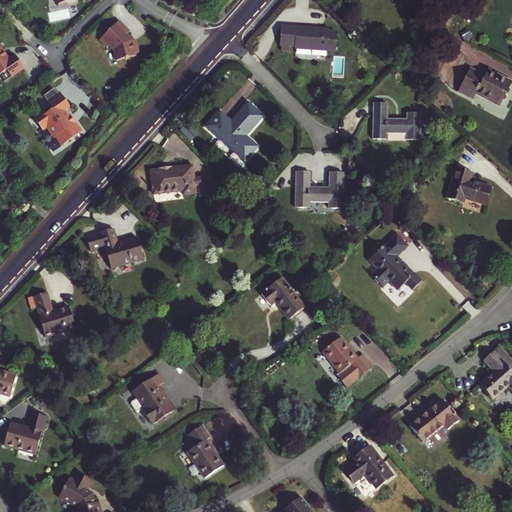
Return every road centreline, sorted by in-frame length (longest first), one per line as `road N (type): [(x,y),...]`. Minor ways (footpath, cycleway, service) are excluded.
road 1 (secondary): [(0,284),(215,47)]
road 2 (residential): [(297,463),(483,322)]
road 3 (residential): [(225,36),(322,134)]
